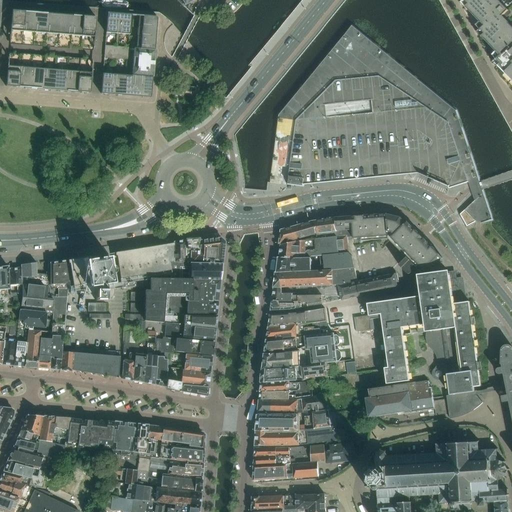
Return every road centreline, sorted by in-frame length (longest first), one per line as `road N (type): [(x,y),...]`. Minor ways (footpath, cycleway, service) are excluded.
road 1 (secondary): [(511,306),(424,193),(386,187),(253,210)]
road 2 (secondary): [(274,218),(378,199),(417,207),(511,325)]
road 3 (residential): [(0,91),(6,4),(96,11),(94,104)]
road 4 (unclassified): [(26,402),(213,424)]
road 5 (unclassified): [(236,222),(215,405)]
road 6 (unclassified): [(215,405),(35,377)]
road 7 (unclassified): [(249,409),(268,232)]
road 8 (secondary): [(234,112),(326,0)]
